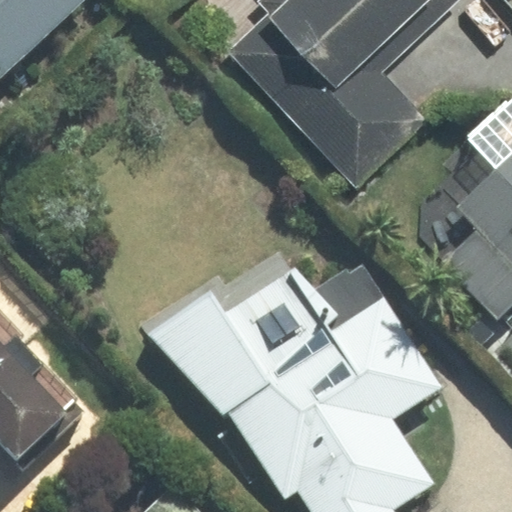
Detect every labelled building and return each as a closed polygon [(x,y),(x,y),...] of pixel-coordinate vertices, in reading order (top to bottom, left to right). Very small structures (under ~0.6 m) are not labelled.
[(0,0),(0,93),(98,0),(0,0)] [(256,0),(215,37),(350,186),(432,113),(378,52),(436,0),(256,0)] [(511,173),(416,262),(500,353),(511,341),(511,381),(505,388),(511,395),(511,173)] [(204,429),(240,408),(301,511),(444,511),(397,433),(443,406),(366,277),(311,310),(271,244),(140,322),(204,429)] [(0,319),(0,458),(13,473),(82,411),(0,319)] [(199,511),(171,483),(140,511),(199,511)]
